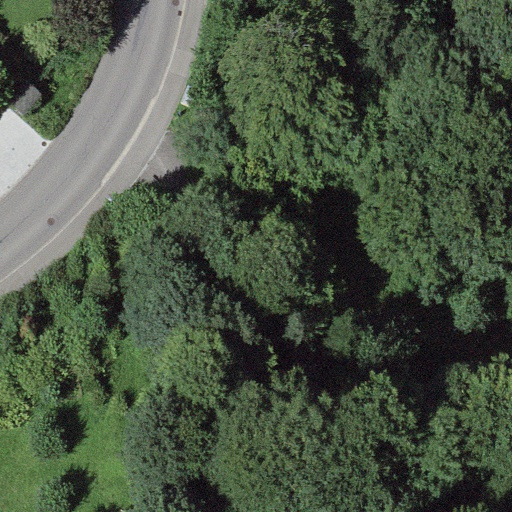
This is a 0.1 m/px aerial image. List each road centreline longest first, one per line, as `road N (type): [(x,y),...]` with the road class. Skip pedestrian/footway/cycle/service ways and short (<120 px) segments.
road 1 (track): [(88,169),(366,302),(511,354)]
road 2 (residential): [(0,258),(55,208),(117,127),(159,0)]
